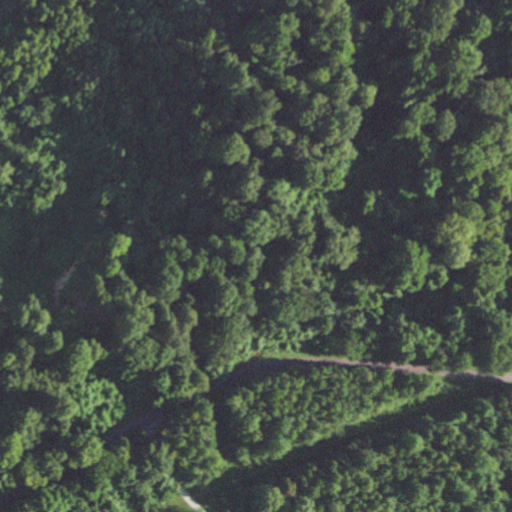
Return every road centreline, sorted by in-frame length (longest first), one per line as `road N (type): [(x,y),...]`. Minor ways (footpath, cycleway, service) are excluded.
road 1 (residential): [(511,378),(281,357),(0,502)]
road 2 (residential): [(349,361),(239,276),(193,173),(196,114)]
